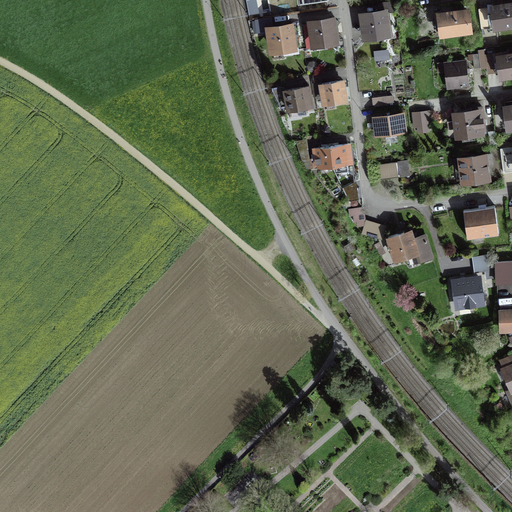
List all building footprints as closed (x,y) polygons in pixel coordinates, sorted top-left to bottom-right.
[(511,7),(494,10),(497,34),(511,32),(511,7)] [(391,12),(362,15),(367,49),(395,46),(391,12)] [(474,13),(440,16),(443,44),(477,40),(474,13)] [(338,18),(309,22),(314,53),(342,49),(338,18)] [(298,24),(270,28),(274,61),(302,57),(298,24)] [(388,51),(375,52),(376,60),(389,59),(388,51)] [(481,53),(472,54),(474,68),(483,67),(481,53)] [(511,55),(500,57),(504,84),(511,82),(511,55)] [(307,66),(308,69),(311,70),(314,70),(316,69),(317,66),(316,63),(313,61),(309,62),(308,64),(307,66)] [(470,63),(446,65),(449,93),(472,91),(470,63)] [(347,80),(321,84),(326,110),(351,106),(347,80)] [(312,86),(288,91),(293,116),(317,112),(312,86)] [(392,96),(373,99),(373,105),(392,102),(392,96)] [(486,110),(457,114),(461,144),(491,139),(486,110)] [(426,111),(413,113),(416,132),(429,130),(426,111)] [(407,113),(373,118),(376,142),(410,136),(407,113)] [(347,144),(330,146),(332,165),(350,163),(347,144)] [(312,168),(332,165),(330,146),(312,148),(314,157),(311,158),(312,168)] [(492,155),(463,158),(467,190),(495,186),(492,155)] [(407,160),(378,164),(381,179),(409,174),(407,160)] [(495,205),(468,209),(472,237),(498,234),(495,205)] [(360,206),(349,208),(350,215),(354,215),(355,221),(357,221),(358,226),(365,225),(362,232),(382,239),(386,226),(366,219),(365,213),(360,213),(360,206)] [(424,229),(390,240),(401,273),(435,262),(424,229)] [(511,261),(496,264),(498,306),(508,306),(507,282),(511,281),(511,261)] [(483,276),(448,281),(453,314),(488,309),(483,276)] [(511,309),(499,310),(500,332),(511,331),(511,309)] [(511,365),(499,371),(503,379),(507,377),(511,388),(507,390),(511,401),(511,365)]
